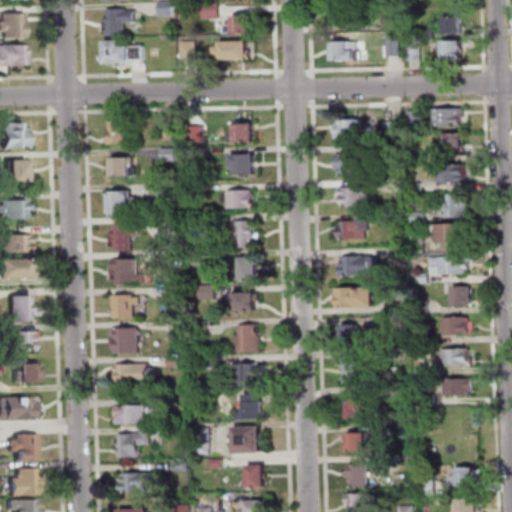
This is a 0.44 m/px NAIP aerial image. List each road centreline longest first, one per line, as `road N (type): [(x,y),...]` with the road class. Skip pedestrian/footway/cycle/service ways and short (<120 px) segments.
road 1 (residential): [(83,511),(66,0)]
road 2 (residential): [(310,511),(295,0)]
road 3 (residential): [(511,83),(0,96)]
road 4 (residential): [(511,382),(499,0)]
